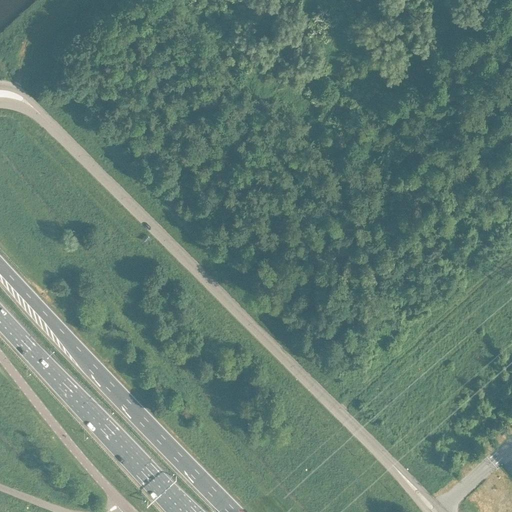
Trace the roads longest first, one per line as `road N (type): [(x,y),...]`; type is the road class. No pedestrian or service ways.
road 1 (tertiary): [(394,468),(32,108)]
road 2 (primary): [(233,511),(0,265)]
road 3 (primary): [(0,316),(184,511)]
road 4 (track): [(511,256),(344,406)]
road 5 (unclassified): [(120,503),(0,357)]
road 6 (track): [(9,104),(32,39),(75,0)]
